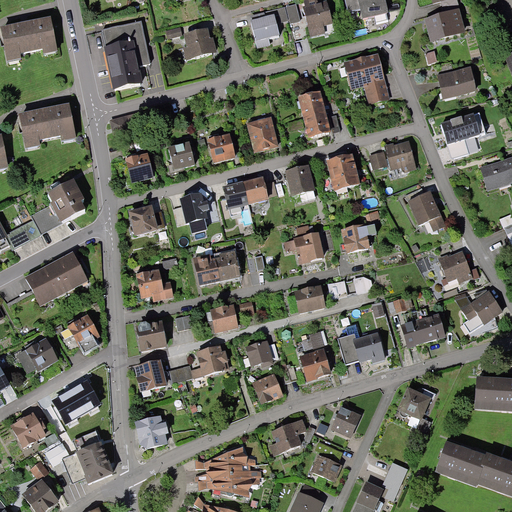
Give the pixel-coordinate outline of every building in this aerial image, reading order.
[(306,8),(302,9),(309,34),(335,27),(328,2),(321,4),(319,0),(308,0),(304,1),(306,8)] [(344,0),(348,12),(361,9),(363,19),(390,13),(386,0),(344,0)] [(457,0),(432,0),(433,4),(442,1),(445,13),(460,9),(457,0)] [(488,4),(482,6),(488,22),(494,20),(488,4)] [(445,13),(425,19),(427,27),(431,42),(466,32),(460,9),(445,13)] [(256,23),(249,25),(256,49),(273,45),(271,40),(283,37),(277,16),(271,17),(270,11),(254,15),(256,23)] [(49,19),(0,30),(7,63),(19,60),(18,55),(43,49),(44,56),(56,53),(49,19)] [(141,23),(101,32),(114,90),(143,84),(140,70),(139,66),(150,64),(141,23)] [(181,27),(165,31),(167,39),(183,34),(181,27)] [(206,33),(184,39),(191,63),(217,55),(213,42),(209,43),(206,33)] [(379,53),(344,62),(351,90),(363,87),(367,104),(390,98),(379,53)] [(472,68),(439,75),(444,99),(477,92),(472,68)] [(322,93),(299,99),(304,119),(327,114),(322,93)] [(70,106),(19,116),(26,150),(40,147),(39,142),(61,138),(62,142),(77,139),(70,106)] [(143,114),(110,121),(114,140),(147,132),(143,114)] [(327,114),(304,119),(308,139),(340,132),(336,117),(328,119),(327,114)] [(480,114),(443,125),(453,160),(480,152),(475,137),(486,134),(480,114)] [(273,120),(247,127),(255,156),(281,149),(273,120)] [(230,136),(208,141),(213,165),(235,160),(230,136)] [(3,137),(0,137),(0,171),(9,169),(3,137)] [(394,145),(386,147),(393,170),(401,167),(403,175),(417,170),(408,143),(395,147),(394,145)] [(169,149),(173,166),(169,167),(171,175),(184,171),(184,170),(196,167),(190,144),(169,149)] [(384,153),(369,157),(373,172),(388,168),(384,153)] [(148,155),(125,160),(131,185),(154,179),(148,155)] [(352,155),(326,162),(334,192),(360,186),(352,155)] [(511,157),(481,167),(489,191),(511,184),(511,157)] [(310,166),(285,173),(292,198),(317,191),(310,166)] [(265,184),(263,178),(243,183),(249,206),(269,201),(268,199),(265,184)] [(34,222),(41,235),(85,213),(80,204),(84,201),(74,182),(59,189),(47,195),(53,207),(31,217),(34,222)] [(274,182),(265,184),(268,199),(277,196),(274,182)] [(249,206),(243,183),(222,189),(228,210),(229,210),(231,218),(241,215),(243,208),(249,206)] [(423,188),(405,197),(419,226),(428,221),(433,233),(448,225),(431,191),(425,193),(423,188)] [(202,195),(181,200),(183,207),(173,210),(178,227),(187,225),(188,230),(198,227),(197,222),(208,220),(206,212),(210,211),(207,202),(204,203),(202,195)] [(152,207),(129,213),(135,237),(158,231),(158,230),(165,228),(161,212),(154,214),(152,207)] [(379,213),(366,216),(369,225),(382,222),(379,213)] [(511,215),(501,220),(511,245),(511,215)] [(41,235),(34,222),(7,236),(0,222),(0,249),(1,250),(11,245),(13,250),(41,235)] [(309,226),(295,229),(296,237),(310,234),(309,226)] [(367,230),(342,235),(346,258),(371,254),(367,230)] [(320,238),(284,245),(286,256),(296,254),(298,268),(325,262),(320,238)] [(241,282),(235,253),(214,258),(221,286),(241,282)] [(450,255),(439,259),(450,287),(472,279),(463,255),(452,259),(450,255)] [(73,256),(28,281),(42,307),(88,282),(73,256)] [(177,257),(163,260),(165,268),(179,265),(177,257)] [(263,257),(255,259),(258,274),(266,272),(263,257)] [(221,286),(214,258),(194,262),(200,291),(221,286)] [(158,270),(135,275),(141,300),(153,297),(154,301),(174,297),(170,281),(161,283),(158,270)] [(364,279),(356,281),(360,293),(374,291),(373,284),(364,279)] [(347,282),(330,287),(333,300),(350,295),(347,282)] [(323,289),(295,295),(299,314),(327,309),(323,289)] [(477,299),(471,304),(467,297),(457,301),(469,320),(464,323),(470,333),(484,324),(485,325),(503,313),(489,291),(488,291),(486,289),(474,294),(477,299)] [(252,303),(210,315),(215,336),(241,329),(240,322),(256,318),(252,303)] [(374,308),(377,319),(387,316),(384,306),(374,308)] [(447,337),(439,312),(420,318),(428,343),(447,337)] [(190,316),(175,319),(178,332),(193,329),(190,316)] [(428,343),(420,318),(401,324),(409,349),(428,343)] [(90,319),(70,331),(85,355),(105,343),(90,319)] [(161,322),(137,325),(141,351),(165,347),(161,322)] [(321,334),(311,336),(314,349),(325,347),(321,334)] [(356,336),(341,340),(349,367),(363,363),(365,367),(388,360),(380,334),(358,341),(356,336)] [(48,337),(15,356),(28,377),(60,359),(48,337)] [(268,343),(245,351),(252,373),(274,366),(273,363),(282,360),(277,344),(269,347),(268,343)] [(192,367),(172,372),(176,387),(227,373),(225,366),(231,364),(228,354),(223,356),(221,348),(196,355),(200,370),(194,372),(192,367)] [(326,353),(301,360),(307,385),(333,378),(326,353)] [(162,360),(135,367),(142,393),(168,387),(162,360)] [(275,374),(251,384),(260,407),(284,397),(275,374)] [(511,378),(478,376),(476,410),(511,412),(511,378)] [(88,380),(52,400),(65,424),(101,403),(88,380)] [(429,396),(408,387),(399,410),(401,411),(401,415),(403,417),(407,417),(409,415),(422,420),(422,418),(432,397),(429,396)] [(361,415),(342,407),(332,431),(350,439),(361,415)] [(34,414),(11,427),(24,449),(46,437),(34,414)] [(160,417),(135,423),(142,451),(167,444),(165,435),(170,434),(167,422),(162,423),(160,417)] [(431,422),(422,418),(422,420),(418,428),(427,432),(431,422)] [(303,420),(273,432),(278,445),(272,447),(276,457),(303,446),(298,436),(308,432),(303,420)] [(328,427),(320,424),(316,433),(324,437),(328,427)] [(96,432),(73,442),(78,454),(70,457),(62,461),(63,462),(73,485),(85,480),(88,487),(115,475),(96,432)] [(477,483),(487,455),(447,441),(436,472),(476,487),(477,483)] [(344,453),(320,442),(316,451),(340,461),(344,453)] [(63,444),(45,454),(53,468),(63,462),(62,461),(70,457),(63,444)] [(205,463),(196,461),(196,470),(207,470),(207,472),(207,474),(195,478),(195,482),(199,482),(199,491),(208,489),(225,493),(250,498),(249,490),(254,485),(260,484),(259,478),(262,478),(261,472),(251,471),(251,466),(256,465),(256,460),(248,460),(248,457),(243,453),(243,448),(221,457),(205,463)] [(487,455),(477,483),(511,495),(511,460),(488,452),(487,455)] [(331,460),(319,455),(311,472),(336,483),(343,465),(331,460)] [(40,463),(30,470),(37,480),(47,473),(40,463)] [(408,469),(393,463),(384,485),(387,486),(386,488),(388,489),(385,498),(394,502),(408,469)] [(373,484),(366,481),(352,511),(373,511),(384,489),(373,484)] [(48,511),(59,504),(43,482),(23,497),(34,511),(48,511)] [(301,492),(299,491),(290,511),(320,511),(325,502),(317,499),(320,491),(304,484),(301,492)] [(0,511),(8,511),(7,510),(11,507),(0,494),(0,511)] [(206,505),(199,497),(194,505),(206,511),(192,511),(188,510),(187,511),(234,511),(223,509),(206,505)]
